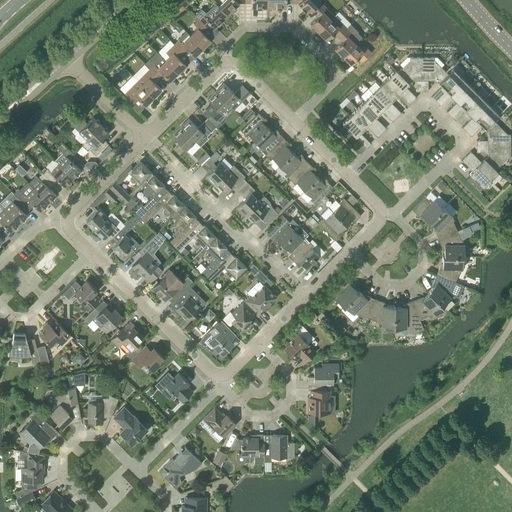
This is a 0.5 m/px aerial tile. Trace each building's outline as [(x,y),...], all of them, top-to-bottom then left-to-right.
[(225,0),(219,7),(227,15),(239,3),(245,3),(245,0),(225,0)] [(310,15),(313,12),(318,7),(318,6),(311,0),(291,0),(292,3),(298,3),(310,15)] [(310,23),(318,31),(331,19),(331,18),(324,11),(327,7),(322,2),(318,6),(318,7),(313,12),(317,16),(310,23)] [(194,15),(198,19),(208,28),(212,24),(215,27),(227,15),(219,7),(211,14),(200,8),(198,10),(199,11),(194,15)] [(333,32),(338,37),(347,27),(334,15),(331,18),(331,19),(318,31),(326,39),(333,32)] [(204,33),(208,28),(198,19),(194,24),(197,27),(189,35),(202,48),(210,40),(204,33)] [(335,48),(343,56),(355,43),(351,39),(356,34),(356,32),(349,25),(347,27),(338,37),(342,41),(335,48)] [(178,39),(174,43),(183,53),(187,49),(194,56),(202,48),(189,35),(182,42),(178,39)] [(167,41),(156,51),(158,53),(169,43),(167,41)] [(165,59),(178,72),(186,64),(179,57),(183,53),(174,43),(165,52),(169,55),(165,59)] [(355,43),(343,56),(351,64),(358,57),(363,62),(372,52),(366,47),(363,51),(355,43)] [(131,83),(157,56),(153,52),(127,80),(131,83)] [(458,60),(454,55),(449,60),(453,64),(458,60)] [(398,72),(409,83),(408,82),(411,80),(422,80),(422,57),(406,57),(399,64),(403,67),(398,72)] [(446,72),(441,66),(443,63),(437,57),(422,57),(422,80),(433,80),(436,83),(446,72)] [(154,64),(149,69),(158,78),(163,73),(170,80),(178,72),(165,59),(158,67),(154,64)] [(149,69),(137,81),(153,97),(161,89),(154,82),(158,78),(149,69)] [(395,69),(387,77),(412,101),(417,97),(416,96),(416,97),(407,88),(407,89),(405,87),(409,83),(398,72),(395,69)] [(431,96),(436,101),(460,77),(452,69),(439,82),(443,86),(441,88),(441,87),(432,96),(431,96)] [(380,84),(394,98),(397,95),(399,96),(398,97),(407,106),(412,101),(387,77),(380,84)] [(460,77),(436,101),(441,105),(450,96),(449,95),(450,94),(454,98),(468,84),(460,77)] [(145,105),(153,97),(137,81),(124,94),(133,103),(138,98),(145,105)] [(224,83),(216,91),(230,106),(234,109),(250,93),(242,85),(234,93),(224,83)] [(380,84),(372,92),(397,117),(401,112),(392,103),(391,104),(390,102),(394,98),(380,84)] [(447,111),(451,116),(475,92),(468,84),(454,98),(458,102),(457,103),(456,102),(447,111)] [(209,101),(212,105),(207,110),(211,114),(207,118),(216,127),(220,123),(226,117),(222,114),(230,106),(216,91),(215,91),(217,93),(209,101)] [(392,121),(397,117),(372,92),(365,100),(379,114),(382,110),(384,112),(383,112),(392,121)] [(466,109),(470,113),(483,100),(475,92),(451,116),(456,121),(456,120),(465,111),(464,111),(466,109)] [(365,100),(357,108),(382,132),(386,127),(377,118),(376,119),(375,118),(379,114),(365,100)] [(462,127),(467,131),(491,107),(483,100),(470,113),(473,117),(472,118),(471,118),(463,126),(462,126),(462,127)] [(499,115),(491,107),(467,131),(471,136),(472,136),(471,135),(480,127),(479,126),(481,124),(485,128),(499,115)] [(250,108),(243,115),(241,117),(245,121),(254,112),(250,108)] [(357,108),(349,115),(363,129),(367,125),(368,127),(377,136),(377,137),(382,132),(357,108)] [(247,134),(254,141),(268,128),(263,123),(267,119),(266,119),(265,120),(258,112),(241,130),(246,135),(247,134)] [(352,133),(358,139),(366,148),(371,143),(370,143),(361,134),(361,135),(359,133),(363,129),(349,115),(342,123),(346,127),(340,132),(339,131),(347,140),(348,140),(346,138),(352,133)] [(86,139),(101,125),(98,123),(99,122),(98,122),(99,120),(98,119),(96,120),(95,119),(93,117),(85,125),(76,116),(69,122),(86,139)] [(206,136),(216,127),(207,118),(197,127),(189,118),(180,127),(182,128),(195,141),(200,146),(208,138),(206,136)] [(487,135),(487,140),(487,146),(510,146),(510,134),(501,134),(501,128),(495,122),(484,132),(487,135)] [(101,125),(86,139),(82,144),(88,150),(91,151),(96,155),(107,143),(103,139),(109,133),(106,131),(107,130),(106,130),(107,128),(105,127),(104,127),(103,127),(101,125)] [(186,149),(195,141),(182,128),(174,136),(186,149)] [(261,150),(266,155),(283,137),(276,130),(277,130),(276,129),(273,132),(268,128),(254,141),(262,149),(261,150)] [(272,158),(279,166),(293,152),(288,147),(291,144),(291,143),(290,144),(283,137),(266,155),(270,159),(272,158)] [(484,158),(496,170),(501,164),(501,158),(507,158),(510,158),(510,146),(487,146),(488,156),(485,159),(484,158)] [(55,160),(58,164),(73,178),(75,176),(76,175),(77,176),(78,175),(78,173),(78,172),(81,170),(72,162),(77,157),(67,148),(55,160)] [(430,155),(436,162),(446,156),(440,148),(430,155)] [(210,157),(210,156),(207,160),(211,164),(220,155),(219,154),(216,151),(210,157)] [(466,155),(490,180),(498,172),(496,170),(484,158),(480,162),(479,161),(479,160),(471,151),(470,151),(466,155)] [(201,165),(207,160),(210,156),(206,152),(197,161),(201,165)] [(293,152),(279,166),(287,173),(285,175),(290,179),(308,162),(301,155),(302,154),(301,154),(298,157),(293,152)] [(482,188),(490,180),(466,155),(461,160),(462,160),(471,169),(471,168),(473,170),(469,174),(482,188)] [(109,187),(118,196),(124,203),(130,197),(141,186),(153,174),(140,161),(128,173),(131,176),(130,176),(130,177),(130,178),(130,179),(130,180),(131,181),(132,182),(133,182),(134,182),(135,182),(136,182),(137,181),(140,184),(128,195),(122,188),(115,181),(109,187)] [(216,165),(215,166),(205,176),(214,185),(215,183),(233,165),(233,164),(228,169),(220,161),(216,165)] [(296,183),(304,190),(317,177),(313,172),(316,169),(315,168),(314,169),(308,162),(290,179),(295,184),(296,183)] [(52,182),(56,178),(65,186),(67,184),(68,183),(69,184),(71,183),(70,181),(71,180),(70,180),(73,178),(58,164),(51,171),(47,168),(42,172),(52,182)] [(234,187),(238,191),(247,182),(243,178),(245,176),(233,165),(215,183),(223,191),(229,186),(232,189),(234,187)] [(41,180),(33,188),(48,203),(50,201),(51,200),(52,201),(54,199),(53,198),(54,197),(56,195),(48,186),(52,182),(42,172),(38,177),(41,180)] [(142,204),(134,212),(136,214),(140,218),(168,190),(163,186),(164,185),(153,174),(141,186),(144,189),(144,190),(143,190),(143,191),(143,192),(143,193),(143,194),(144,194),(144,195),(145,195),(146,195),(147,196),(147,195),(148,195),(149,195),(150,194),(152,196),(143,206),(142,204)] [(317,177),(304,190),(311,198),(310,199),(315,204),(332,187),(325,180),(326,179),(326,178),(322,181),(317,177)] [(255,190),(247,182),(238,191),(245,198),(236,207),(245,216),(246,214),(264,196),(259,200),(251,193),(255,190)] [(112,202),(118,196),(109,187),(103,192),(112,202)] [(26,196),(18,188),(13,193),(23,203),(27,207),(32,202),(40,211),(42,208),(43,208),(45,208),(46,207),(45,206),(46,205),(48,203),(33,188),(26,196)] [(172,194),(168,190),(140,218),(144,222),(161,205),(164,208),(163,209),(163,210),(163,211),(163,212),(163,213),(164,214),(165,215),(166,215),(167,215),(168,215),(169,214),(172,216),(184,205),(172,194)] [(19,207),(23,203),(13,193),(9,198),(12,201),(4,209),(19,223),(21,221),(22,221),(23,221),(25,220),(24,218),(25,218),(24,218),(27,215),(19,207)] [(335,200),(328,207),(346,225),(351,220),(354,223),(355,223),(354,222),(361,215),(351,206),(357,200),(352,194),(346,200),(343,198),(338,203),(335,200)] [(269,200),(264,196),(246,214),(254,222),(262,214),(269,221),(261,229),(269,221),(278,213),(274,209),(270,205),(271,205),(269,200)] [(428,198),(425,196),(412,209),(420,218),(422,216),(428,222),(443,208),(434,199),(432,200),(429,197),(428,198)] [(90,231),(91,232),(108,217),(98,207),(96,205),(93,208),(96,210),(86,220),(90,225),(88,226),(87,227),(88,229),(90,231)] [(174,222),(174,223),(174,224),(175,225),(175,226),(176,226),(177,226),(178,226),(179,226),(180,226),(180,225),(181,225),(183,227),(169,241),(174,246),(199,221),(195,217),(184,205),(172,216),(175,219),(175,220),(174,221),(174,222)] [(434,229),(438,238),(456,230),(452,221),(454,219),(452,216),(453,215),(444,206),(443,208),(428,222),(429,223),(430,221),(436,227),(434,229)] [(318,222),(335,239),(336,240),(343,233),(344,234),(344,233),(341,230),(346,225),(328,207),(320,214),(323,217),(318,222)] [(0,225),(3,223),(11,231),(13,229),(14,229),(16,229),(17,228),(16,226),(17,226),(17,225),(19,223),(4,209),(0,213),(0,225)] [(107,234),(111,238),(120,229),(125,225),(112,212),(108,217),(91,232),(93,234),(95,235),(97,236),(99,234),(103,238),(107,234)] [(136,214),(126,223),(131,228),(140,218),(136,214)] [(284,217),(274,227),(267,234),(274,241),(273,242),(274,243),(277,239),(282,244),(300,226),(292,219),(289,222),(284,217)] [(200,245),(203,248),(215,236),(204,225),(203,225),(199,221),(174,246),(179,250),(192,237),(195,239),(194,240),(194,241),(194,242),(194,243),(194,244),(195,245),(196,246),(197,246),(198,246),(199,246),(200,245)] [(300,226),(282,244),(287,249),(284,253),(285,252),(292,259),(309,242),(304,237),(308,234),(300,226)] [(129,238),(120,229),(111,238),(116,242),(112,246),(116,251),(114,252),(113,253),(116,257),(119,260),(123,262),(123,261),(140,245),(131,236),(129,238)] [(442,256),(462,256),(464,256),(464,244),(462,244),(462,240),(461,240),(456,230),(438,238),(442,247),(444,247),(444,256),(442,256)] [(150,248),(163,236),(159,231),(146,243),(150,248)] [(206,251),(205,252),(205,253),(205,254),(205,255),(205,256),(206,256),(206,257),(207,257),(208,257),(209,257),(210,257),(211,257),(211,256),(212,256),(214,259),(200,273),(205,277),(230,252),(226,248),(215,236),(203,248),(206,251)] [(309,242),(292,259),(299,266),(298,267),(302,264),(307,269),(324,252),(312,239),(309,242)] [(147,251),(144,254),(132,266),(138,273),(140,271),(150,281),(163,268),(156,262),(154,264),(150,260),(153,258),(147,251)] [(234,257),(230,252),(205,277),(212,285),(214,283),(212,280),(224,268),(226,270),(226,271),(225,272),(225,273),(225,274),(225,275),(226,276),(227,277),(228,277),(229,277),(230,277),(231,276),(232,276),(235,279),(246,267),(235,256),(234,257)] [(440,265),(436,274),(455,282),(458,273),(460,273),(460,269),(462,269),(462,256),(442,256),(442,265),(440,265)] [(186,288),(181,284),(183,282),(176,275),(169,268),(161,276),(163,277),(153,287),(165,299),(167,298),(172,303),(174,300),(186,288)] [(428,291),(442,306),(443,305),(442,305),(452,295),(454,297),(456,295),(458,296),(463,285),(455,282),(436,274),(432,283),(434,285),(428,291)] [(335,298),(343,306),(359,291),(359,290),(357,292),(351,285),(353,284),(345,276),(332,289),(334,292),(333,293),(337,296),(335,298)] [(269,279),(263,284),(267,288),(273,283),(269,279)] [(68,299),(74,293),(82,301),(80,303),(88,310),(100,298),(94,293),(97,290),(86,280),(81,286),(75,280),(62,293),(68,299)] [(276,296),(267,288),(263,284),(262,286),(257,282),(247,292),(249,294),(244,300),(255,311),(260,306),(265,311),(271,305),(269,303),(276,296)] [(179,305),(173,310),(178,315),(180,313),(188,320),(201,307),(191,297),(193,295),(186,288),(174,300),(179,305)] [(368,317),(376,299),(367,295),(365,297),(359,291),(343,306),(340,309),(349,318),(355,312),(358,315),(359,314),(368,317)] [(421,297),(412,301),(419,319),(429,316),(430,317),(433,314),(434,315),(442,306),(428,291),(429,293),(423,299),(421,297)] [(394,332),(394,327),(394,305),(384,305),(385,303),(376,299),(368,317),(377,321),(377,324),(381,324),(381,325),(383,325),(383,330),(384,332),(394,332)] [(394,305),(394,327),(406,327),(406,325),(410,325),(415,332),(423,329),(419,319),(412,301),(403,304),(403,307),(394,307),(394,305)] [(229,311),(223,318),(229,325),(232,323),(237,328),(239,326),(245,331),(252,324),(248,320),(255,314),(242,302),(231,313),(229,311)] [(100,311),(95,307),(84,318),(89,323),(95,316),(98,319),(97,324),(106,332),(114,324),(113,324),(122,315),(114,307),(110,311),(105,306),(100,311)] [(215,314),(209,308),(202,314),(209,321),(215,314)] [(321,311),(317,316),(322,321),(326,316),(321,311)] [(197,342),(197,343),(211,354),(211,353),(215,348),(221,354),(233,343),(230,340),(236,335),(220,319),(209,331),(214,335),(208,340),(204,336),(198,342),(197,342)] [(39,333),(51,345),(57,340),(61,345),(71,335),(56,321),(51,326),(47,321),(45,324),(46,325),(39,333)] [(314,338),(299,322),(292,329),(297,333),(291,339),(292,340),(284,348),(294,358),(298,353),(306,361),(316,351),(308,344),(314,338)] [(122,329),(122,328),(111,339),(118,346),(122,342),(130,350),(143,337),(133,326),(126,333),(122,329)] [(41,364),(36,347),(35,341),(28,343),(25,333),(13,333),(12,338),(11,343),(7,355),(8,356),(8,354),(15,356),(23,356),(30,354),(32,363),(40,361),(41,364)] [(334,337),(337,345),(343,342),(339,334),(334,337)] [(44,345),(36,347),(41,364),(49,362),(44,345)] [(145,362),(153,371),(159,365),(160,363),(159,361),(163,357),(153,347),(150,350),(149,349),(145,345),(131,358),(140,367),(145,362)] [(80,353),(74,359),(80,364),(86,358),(80,353)] [(338,372),(338,363),(321,363),(322,367),(314,367),(314,377),(308,377),(308,390),(311,390),(323,390),(323,383),(332,383),(332,372),(338,372)] [(84,372),(73,375),(74,385),(84,385),(84,372)] [(178,372),(171,379),(165,385),(182,402),(193,391),(186,385),(189,383),(178,372)] [(151,386),(145,391),(150,396),(155,391),(151,386)] [(68,423),(72,422),(72,419),(71,419),(72,418),(67,413),(68,412),(66,410),(71,406),(70,404),(78,402),(74,387),(66,388),(67,393),(62,395),(59,396),(58,399),(59,402),(60,403),(49,413),(58,422),(57,423),(62,428),(67,422),(68,423)] [(308,412),(312,412),(329,412),(329,390),(323,390),(311,390),(311,396),(308,396),(308,412)] [(95,402),(87,402),(88,421),(91,421),(91,423),(93,424),(96,424),(98,423),(99,421),(102,421),(102,414),(105,414),(111,417),(118,398),(109,394),(108,398),(102,398),(102,396),(95,396),(95,402)] [(132,444),(139,438),(142,438),(144,435),(144,433),(147,429),(134,415),(133,416),(124,407),(113,417),(124,428),(120,432),(132,444)] [(214,407),(203,418),(215,430),(217,429),(224,436),(236,424),(226,414),(224,416),(214,407)] [(57,432),(50,425),(37,411),(30,417),(32,419),(19,432),(30,443),(34,439),(40,445),(49,436),(51,438),(57,432)] [(241,445),(241,449),(241,455),(246,455),(246,457),(254,457),(254,463),(264,463),(264,461),(264,442),(264,434),(253,434),(253,437),(243,437),(243,445),(241,445)] [(271,457),(284,457),(294,457),(294,442),(287,442),(287,434),(273,434),(273,442),(264,442),(264,461),(271,461),(271,457)] [(201,462),(189,450),(184,445),(184,446),(185,447),(173,459),(172,458),(159,471),(169,482),(176,479),(173,472),(179,466),(186,472),(196,468),(201,462)] [(42,467),(44,467),(44,454),(20,451),(19,458),(27,458),(27,467),(23,467),(23,481),(42,481),(42,467)] [(216,453),(212,460),(221,464),(224,457),(216,453)] [(47,511),(69,511),(72,509),(53,490),(44,500),(40,504),(47,511)] [(27,493),(16,498),(19,506),(35,498),(32,491),(31,491),(27,493)] [(206,511),(206,497),(188,497),(188,505),(181,505),(181,511),(206,511)]
